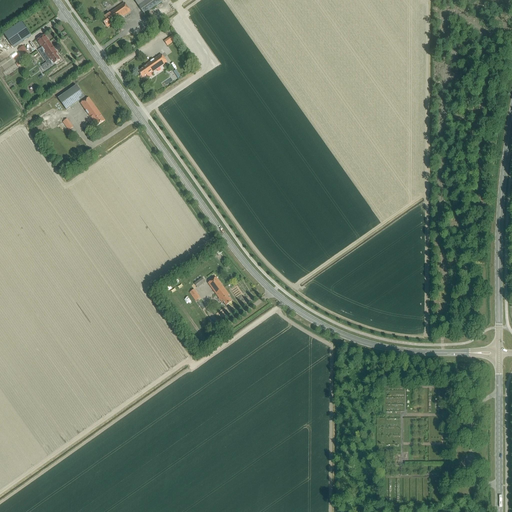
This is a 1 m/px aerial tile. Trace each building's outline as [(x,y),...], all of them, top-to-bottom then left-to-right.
[(162,1),(161,0),(134,0),(138,6),(144,14),(162,1)] [(107,27),(130,12),(124,3),(101,19),(107,27)] [(31,36),(21,23),(4,35),(14,48),(31,36)] [(45,70),(60,60),(56,54),(57,53),(44,35),(36,41),(50,60),(42,66),(45,70)] [(167,46),(176,40),(172,35),(164,41),(167,46)] [(28,55),(23,47),(19,50),(24,58),(28,55)] [(147,77),(167,63),(161,54),(143,67),(143,68),(138,72),(142,78),(146,75),(147,77)] [(166,69),(161,73),(163,75),(159,79),(165,85),(174,77),(166,69)] [(42,80),(46,85),(50,83),(47,77),(42,80)] [(66,110),(85,97),(76,85),(58,98),(66,110)] [(97,126),(105,121),(89,98),(80,103),(97,126)] [(67,119),(63,122),(67,129),(68,131),(73,127),(67,119)] [(197,287),(205,282),(202,278),(194,283),(197,287)] [(226,306),(232,302),(228,296),(229,295),(216,278),(208,283),(222,303),(223,302),(226,306)] [(195,301),(196,301),(200,298),(194,290),(189,293),(195,301)]
